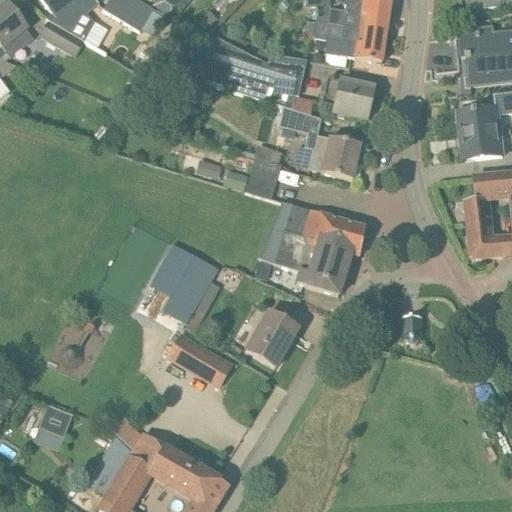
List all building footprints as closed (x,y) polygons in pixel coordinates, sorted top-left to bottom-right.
[(44,22),(48,25),(83,45),(93,27),(84,16),(96,6),(91,0),(39,0),(52,16),(44,22)] [(152,38),(163,19),(130,0),(109,0),(101,14),(138,35),(140,31),(152,38)] [(303,0),(304,9),(314,8),(330,6),(329,0),(303,0)] [(511,0),(470,0),(472,13),(511,7),(511,0)] [(345,13),(330,11),(327,26),(385,36),(390,5),(363,1),(363,3),(347,1),(345,13)] [(284,4),(278,11),(282,15),(289,9),(284,4)] [(0,12),(0,49),(0,50),(11,42),(19,52),(33,42),(6,7),(0,12)] [(488,11),(475,13),(477,23),(489,21),(488,11)] [(208,15),(202,22),(210,29),(216,22),(208,15)] [(305,35),(312,36),(314,25),(307,24),(305,35)] [(381,66),(385,36),(327,26),(314,24),(314,25),(312,36),(312,40),(349,45),(347,60),(354,61),(354,62),(381,66)] [(83,45),(48,25),(39,39),(74,60),(83,45)] [(511,35),(493,37),(493,29),(473,31),(474,39),(459,41),(461,61),(466,60),(466,63),(471,62),(472,72),(469,73),(470,89),(511,84),(511,35)] [(243,53),(248,45),(240,41),(235,48),(243,53)] [(225,45),(216,42),(203,86),(258,102),(291,113),(302,63),(273,59),(266,68),(266,69),(250,60),(225,45)] [(0,67),(9,61),(0,50),(0,67)] [(266,68),(273,59),(262,50),(254,61),(266,68)] [(141,63),(150,71),(158,62),(149,54),(141,63)] [(339,86),(327,83),(320,111),(332,113),(332,116),(365,123),(373,91),(339,83),(339,86)] [(511,118),(511,97),(494,99),(495,110),(458,115),(461,140),(470,138),(473,162),(502,159),(498,120),(511,118)] [(315,139),(316,139),(318,131),(320,122),(282,110),(278,130),(307,137),(304,151),(312,153),(315,139)] [(315,139),(312,153),(307,173),(320,176),(352,183),(360,148),(328,141),(328,142),(316,139),(315,139)] [(279,165),(255,155),(245,152),(243,159),(254,162),(249,176),(276,184),(280,168),(278,168),(279,165)] [(221,181),(224,168),(200,162),(197,176),(221,181)] [(243,195),(248,180),(228,174),(223,189),(243,195)] [(276,184),(249,176),(248,180),(243,195),(270,204),(276,184)] [(511,177),(474,182),(476,197),(464,201),(472,262),(511,258),(511,177)] [(280,205),(268,233),(282,237),(314,247),(350,258),(358,261),(364,231),(280,205)] [(307,270),(314,247),(282,237),(268,233),(257,261),(273,266),(299,275),(301,268),(307,270)] [(337,299),(350,258),(314,247),(307,270),(301,268),(299,275),(296,286),(337,299)] [(211,286),(217,273),(172,248),(150,288),(169,298),(160,313),(187,327),(211,286)] [(185,331),(193,336),(219,291),(211,286),(187,327),(185,331)] [(274,372),(297,332),(268,315),(245,354),(274,372)] [(404,343),(421,343),(421,320),(403,320),(404,343)] [(168,363),(223,392),(237,365),(183,336),(168,363)] [(62,441),(71,419),(47,409),(39,431),(62,441)] [(212,511),(225,491),(142,441),(100,511),(212,511)] [(90,489),(108,498),(132,450),(114,442),(90,489)]
